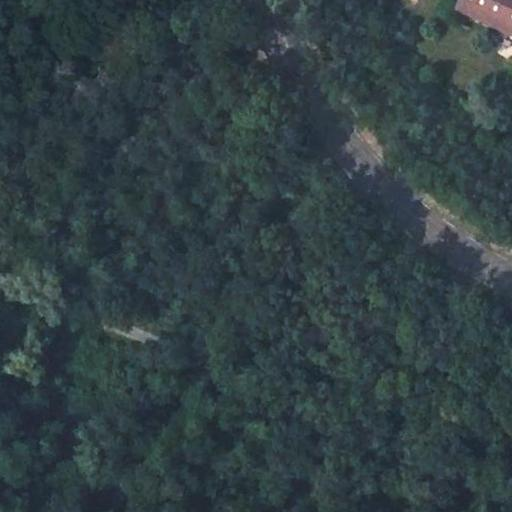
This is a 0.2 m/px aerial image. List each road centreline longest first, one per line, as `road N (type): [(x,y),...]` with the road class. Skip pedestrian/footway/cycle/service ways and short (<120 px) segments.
road 1 (track): [(511,497),(386,458),(214,361),(0,277)]
road 2 (secondary): [(511,278),(409,223),(308,98),(270,0)]
